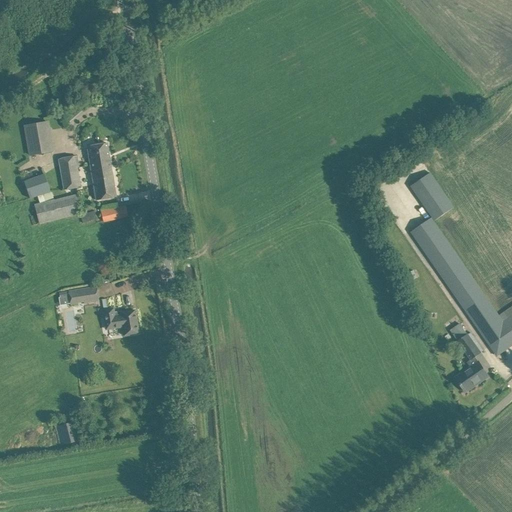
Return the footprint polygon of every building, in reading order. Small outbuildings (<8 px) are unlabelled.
[(47,122),(24,126),(26,134),(49,130),(47,123),(47,122)] [(87,146),(89,162),(97,161),(98,168),(110,166),(106,143),(87,146)] [(63,190),(79,187),(74,157),(58,160),(63,190)] [(98,168),(97,161),(89,162),(96,200),(116,197),(110,166),(98,168)] [(454,207),(435,180),(430,172),(411,186),(435,221),(454,207)] [(81,213),(77,194),(34,204),(39,224),(81,213)] [(100,211),(103,221),(127,215),(125,205),(100,211)] [(511,344),(511,316),(503,323),(431,218),(412,231),(497,355),(511,344)] [(417,277),(414,269),(409,272),(412,280),(417,277)] [(84,303),(98,301),(96,287),(68,291),(70,305),(78,304),(78,303),(83,302),(84,303)] [(113,308),(103,310),(104,318),(109,318),(110,329),(122,327),(124,336),(138,333),(135,310),(120,312),(120,315),(114,316),(113,308)] [(468,335),(458,341),(471,359),(481,352),(468,335)] [(479,361),(455,377),(466,392),(489,376),(479,361)] [(72,422),(59,422),(60,441),(73,440),(72,422)]
